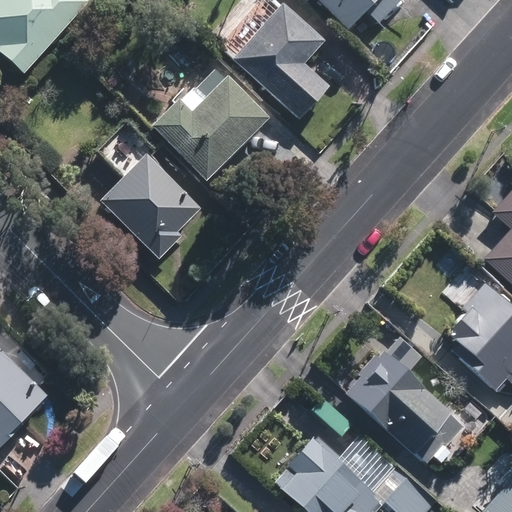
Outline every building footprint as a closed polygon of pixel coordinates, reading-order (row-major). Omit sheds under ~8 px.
[(0,0),(0,56),(22,76),(86,2),(83,0),(0,0)] [(311,0),(345,33),(364,13),(377,26),(401,1),(399,0),(311,0)] [(322,44),(279,6),(229,62),(296,122),(327,87),(303,65),(322,44)] [(148,129),(203,184),(265,121),(223,80),(221,81),(211,71),(191,91),(188,88),(148,129)] [(142,156),(96,202),(156,261),(178,239),(174,235),(198,211),(142,156)] [(510,231),(481,261),(511,290),(511,188),(490,212),(510,231)] [(456,346),(449,354),(491,393),(504,380),(509,385),(511,381),(511,310),(483,283),(481,285),(468,273),(446,296),(459,308),(458,310),(463,314),(444,335),(456,346)] [(358,379),(343,395),(409,457),(412,455),(425,467),(461,429),(448,416),(449,415),(405,374),(420,359),(397,338),(376,359),(372,356),(354,375),(358,379)] [(0,447),(11,436),(8,433),(44,398),(34,387),(44,377),(17,349),(6,360),(0,353),(0,447)] [(342,417),(319,395),(306,409),(329,430),(342,417)] [(315,438),(271,484),(301,511),(374,511),(383,503),(393,511),(426,511),(435,503),(395,466),(392,468),(357,436),(337,458),(315,438)] [(502,491),(481,511),(511,511),(511,464),(494,484),(502,491)]
